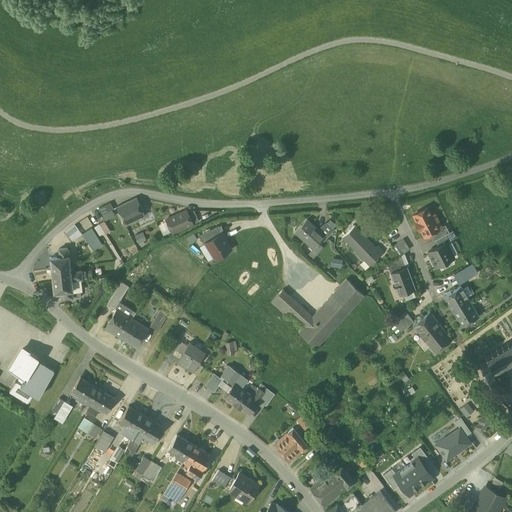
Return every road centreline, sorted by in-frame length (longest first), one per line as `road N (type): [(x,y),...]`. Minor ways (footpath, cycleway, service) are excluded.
road 1 (residential): [(14,281),(67,218),(130,191),(242,204),(334,199),(415,188),(511,157)]
road 2 (residential): [(314,511),(260,449),(94,346),(14,281)]
road 3 (residential): [(409,511),(511,430)]
